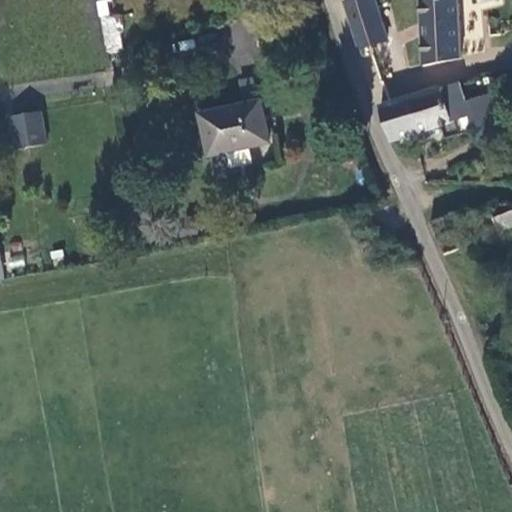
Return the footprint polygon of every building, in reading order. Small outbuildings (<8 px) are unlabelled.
[(96,0),(105,56),(124,53),(118,14),(113,15),(110,0),(96,0)] [(389,40),(376,0),(357,0),(345,4),(361,52),(389,40)] [(420,0),(421,72),(460,61),(458,0),(420,0)] [(502,0),(479,0),(482,10),(504,4),(502,0)] [(380,109),(389,145),(441,129),(469,120),(472,128),(477,127),(496,121),(503,118),(494,92),(468,100),(462,81),(380,109)] [(260,102),(197,114),(206,158),(269,145),(260,102)] [(41,113),(10,117),(14,147),(45,143),(41,113)] [(469,120),(441,129),(444,138),(472,128),(469,120)] [(496,121),(477,127),(485,151),(504,145),(496,121)] [(450,234),(474,224),(480,234),(497,228),(493,214),(511,206),(511,184),(486,188),(460,196),(458,191),(430,206),(442,238),(450,234)]
